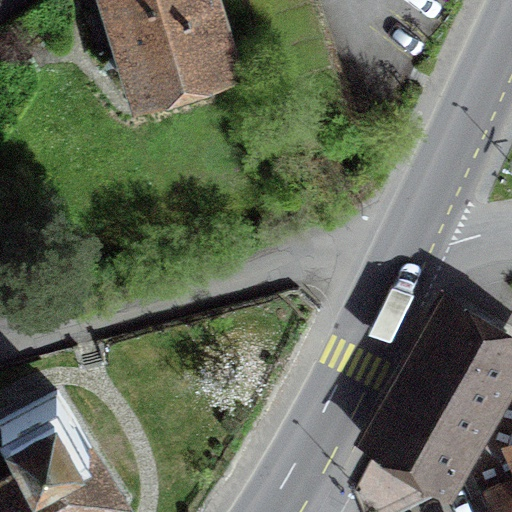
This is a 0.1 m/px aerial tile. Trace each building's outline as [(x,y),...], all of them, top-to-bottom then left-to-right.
[(107,0),(135,90),(234,59),(215,0),(107,0)] [(242,0),(294,154),(356,133),(311,0),(242,0)] [(372,444),(435,481),(511,346),(511,342),(452,307),(372,444)] [(125,497),(118,495),(57,389),(0,419),(0,424),(24,466),(0,482),(0,511),(99,511),(116,500),(123,503),(125,497)] [(511,511),(511,444),(511,445),(511,446),(511,474),(486,487),(497,511),(511,511)]
